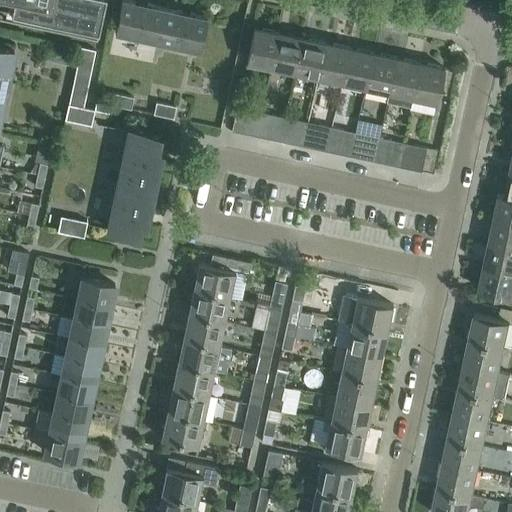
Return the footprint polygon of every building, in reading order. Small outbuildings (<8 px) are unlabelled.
[(12,0),(10,13),(91,30),(98,31),(104,0),(12,0)] [(207,16),(132,0),(120,0),(114,31),(200,49),(207,16)] [(270,67),(277,32),(253,27),(246,61),(270,67)] [(277,32),(270,67),(294,71),(301,37),(277,32)] [(301,37),(294,71),(317,76),(324,42),(301,37)] [(324,42),(317,76),(340,81),(348,47),(324,42)] [(0,111),(13,49),(0,45),(0,111)] [(46,47),(44,59),(67,64),(70,52),(46,47)] [(80,48),(68,103),(83,106),(95,50),(81,47),(80,48)] [(348,47),(340,81),(364,86),(371,52),(348,47)] [(371,52),(364,86),(388,91),(395,57),(371,52)] [(419,62),(395,57),(388,91),(386,101),(410,106),(412,97),(419,62)] [(443,67),(419,62),(412,97),(436,102),(443,67)] [(113,92),(111,104),(131,108),(133,96),(113,92)] [(156,101),(153,113),(173,117),(176,105),(156,101)] [(110,105),(96,102),(94,108),(108,112),(110,105)] [(90,124),(94,108),(83,106),(68,103),(65,118),(90,124)] [(236,106),(231,130),(244,133),(249,109),(236,106)] [(321,112),(318,124),(331,127),(333,115),(321,112)] [(271,114),(266,138),(279,140),(284,117),(271,114)] [(279,140),(291,143),(296,119),(284,117),(279,140)] [(318,124),(313,148),(326,150),(331,127),(318,124)] [(326,150),(338,153),(343,129),(331,127),(326,150)] [(129,129),(108,228),(137,234),(140,222),(145,223),(160,151),(155,150),(159,135),(129,129)] [(365,134),(360,158),(373,161),(378,137),(365,134)] [(373,161),(385,163),(390,140),(378,137),(373,161)] [(38,142),(33,161),(39,162),(47,164),(51,145),(38,142)] [(413,145),(408,168),(421,171),(426,147),(413,145)] [(426,147),(421,171),(432,173),(437,150),(426,147)] [(44,175),(47,164),(39,162),(36,174),(44,175)] [(42,187),(44,175),(36,174),(34,186),(42,187)] [(511,196),(504,194),(498,193),(493,217),(511,220),(511,196)] [(36,215),(38,204),(30,202),(28,214),(36,215)] [(33,227),(36,215),(28,214),(25,225),(33,227)] [(83,235),(86,220),(61,214),(58,230),(83,235)] [(511,245),(511,220),(493,217),(488,241),(511,245)] [(511,270),(511,245),(488,241),(483,264),(511,270)] [(210,265),(234,270),(249,273),(252,261),(212,253),(210,265)] [(192,288),(227,296),(233,271),(234,271),(234,270),(210,265),(197,262),(197,263),(198,263),(192,288)] [(511,295),(511,270),(483,264),(478,288),(511,295)] [(13,284),(20,286),(23,274),(15,272),(13,284)] [(36,289),(39,277),(31,276),(28,287),(36,289)] [(110,305),(114,284),(82,277),(77,298),(110,305)] [(270,296),(282,299),(286,283),(273,280),(270,296)] [(304,286),(298,285),(294,284),(291,299),(301,301),(304,286)] [(187,313),(222,321),(227,296),(192,288),(187,313)] [(16,306),(19,294),(11,292),(8,304),(16,306)] [(351,322),(385,330),(390,306),(391,306),(391,304),(343,294),(338,319),(351,322)] [(32,309),(34,297),(27,295),(24,307),(32,309)] [(110,305),(77,298),(73,318),(106,325),(110,305)] [(14,317),(16,306),(8,304),(6,316),(14,317)] [(265,320),(277,323),(281,306),(268,304),(265,320)] [(29,321),(32,309),(24,307),(21,319),(29,321)] [(469,338),(502,345),(507,321),(509,321),(509,319),(473,312),(473,313),(474,314),(469,338)] [(222,321),(187,313),(182,338),(217,345),(222,321)] [(102,343),(106,325),(73,318),(69,337),(102,343)] [(284,334),(293,336),(296,322),(286,320),(284,334)] [(351,322),(346,346),(380,354),(385,330),(351,322)] [(259,345),(272,348),(275,332),(263,329),(259,345)] [(8,343),(11,331),(3,330),(1,341),(8,343)] [(18,333),(16,344),(24,346),(26,334),(18,333)] [(291,350),(293,336),(284,334),(281,348),(291,350)] [(98,362),(102,343),(69,337),(65,355),(98,362)] [(228,348),(217,345),(182,338),(176,363),(211,370),(223,372),(228,348)] [(469,338),(464,362),(497,369),(502,345),(469,338)] [(0,353),(6,355),(8,343),(1,341),(0,344),(0,353)] [(16,344),(13,356),(21,358),(24,346),(16,344)] [(341,371),(375,379),(380,354),(346,346),(338,345),(332,370),(341,371)] [(254,369),(267,372),(270,356),(258,353),(254,369)] [(94,381),(98,362),(65,355),(61,374),(94,381)] [(497,369),(464,362),(458,387),(492,394),(504,397),(509,372),(497,369)] [(176,363),(171,387),(206,395),(211,370),(176,363)] [(10,370),(8,382),(16,384),(18,372),(10,370)] [(286,372),(276,370),(273,384),(283,386),(286,372)] [(341,371),(335,396),(369,404),(375,379),(341,371)] [(90,400),(94,381),(61,374),(57,393),(90,400)] [(249,394),(261,397),(265,381),(252,378),(249,394)] [(8,382),(5,394),(13,395),(16,384),(8,382)] [(273,384),(270,397),(280,400),(283,386),(273,384)] [(215,397),(206,395),(171,387),(166,412),(201,419),(210,421),(215,397)] [(458,387),(453,412),(487,420),(492,394),(458,387)] [(86,419),(90,400),(57,393),(53,412),(86,419)] [(322,420),(330,421),(364,428),(369,404),(335,396),(328,395),(322,420)] [(280,410),(282,411),(295,413),(296,405),(282,402),(280,410)] [(244,419),(256,421),(259,406),(247,403),(244,419)] [(0,421),(7,423),(10,411),(2,409),(0,419),(0,421)] [(81,439),(86,419),(53,412),(49,432),(81,439)] [(159,436),(159,437),(196,445),(197,444),(195,444),(201,419),(166,412),(161,436),(159,436)] [(453,412),(448,436),(482,444),(487,420),(453,412)] [(275,422),(265,420),(262,433),(272,435),(275,422)] [(323,445),(323,446),(359,454),(360,453),(359,452),(364,428),(330,421),(325,445),(323,445)] [(238,443),(251,446),(254,430),(241,428),(238,443)] [(77,459),(81,439),(49,432),(44,452),(77,459)] [(448,436),(443,461),(476,469),(482,444),(448,436)] [(262,476),(278,479),(283,453),(267,450),(262,476)] [(166,468),(161,493),(195,500),(200,480),(215,484),(218,467),(172,457),(170,467),(165,466),(164,468),(166,468)] [(316,487),(350,494),(355,471),(356,471),(356,469),(320,461),(319,463),(321,463),(316,487)] [(443,461),(437,486),(471,493),(476,469),(443,461)] [(247,502),(251,486),(239,483),(236,500),(247,502)] [(270,488),(260,486),(256,500),(267,502),(270,488)] [(471,493),(437,486),(432,510),(431,510),(431,511),(432,511),(467,511),(468,506),(479,508),(482,495),(471,493)] [(310,511),(311,511),(345,511),(350,494),(316,487),(310,511)] [(156,511),(192,511),(195,500),(161,493),(156,511)] [(492,511),(506,511),(509,496),(495,493),(492,511)] [(256,500),(253,511),(264,511),(267,502),(256,500)]
